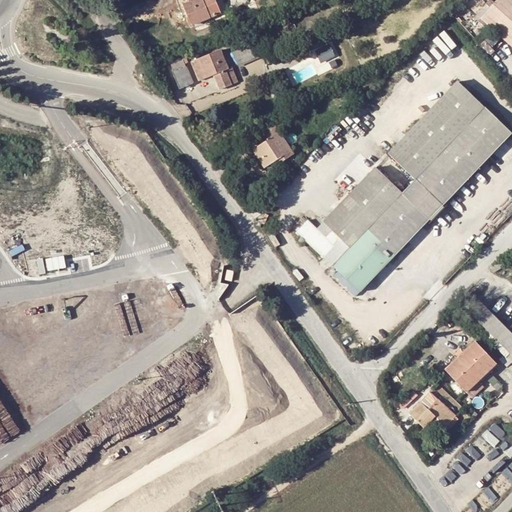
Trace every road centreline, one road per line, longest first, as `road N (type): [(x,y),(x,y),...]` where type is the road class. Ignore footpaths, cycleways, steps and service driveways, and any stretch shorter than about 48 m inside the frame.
road 1 (unclassified): [(15,67),(114,91),(162,116),(356,380)]
road 2 (unclassified): [(356,380),(511,230)]
road 3 (unclassified): [(356,380),(445,511)]
